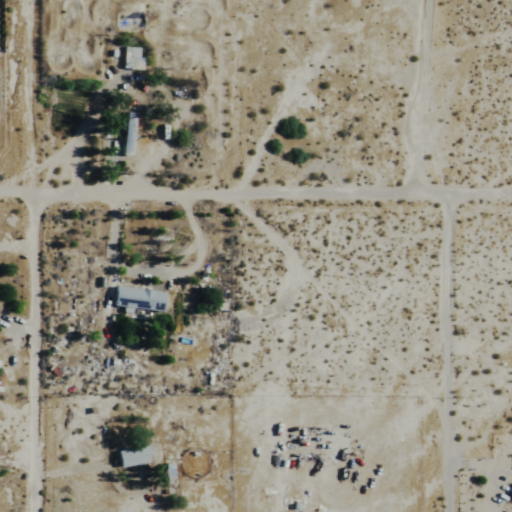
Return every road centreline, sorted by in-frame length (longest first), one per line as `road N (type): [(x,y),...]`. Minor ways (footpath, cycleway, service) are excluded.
road 1 (residential): [(511,182),(0,182)]
road 2 (residential): [(446,511),(446,180)]
road 3 (residential): [(26,183),(26,511)]
